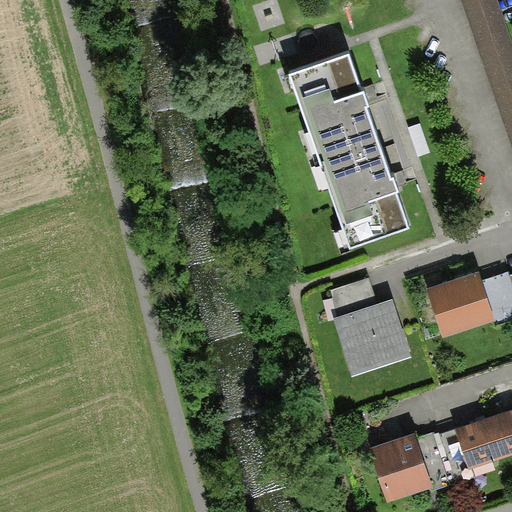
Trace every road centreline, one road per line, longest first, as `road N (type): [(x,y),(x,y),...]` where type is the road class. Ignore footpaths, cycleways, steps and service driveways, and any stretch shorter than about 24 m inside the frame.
road 1 (track): [(196,511),(62,0)]
road 2 (unknown): [(443,0),(511,220)]
